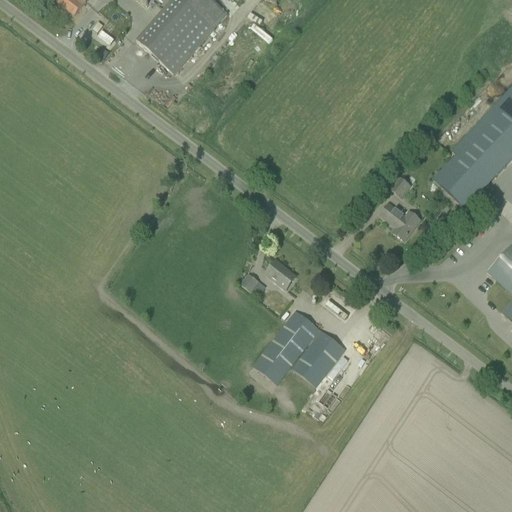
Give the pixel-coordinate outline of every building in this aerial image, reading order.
[(80,11),(85,4),(80,0),(50,0),(74,19),(80,11)] [(213,32),(178,0),(175,0),(136,45),(174,77),(213,32)] [(102,33),(99,37),(110,46),(113,42),(102,33)] [(511,162),(511,160),(477,128),(452,155),(456,159),(433,183),(465,213),(511,162)] [(389,192),(401,202),(411,190),(399,180),(389,192)] [(410,236),(420,223),(409,215),(405,220),(388,207),(385,210),(379,218),(396,231),(392,235),(403,244),(410,236)] [(511,247),(496,264),(494,270),(494,276),(497,281),(511,295),(511,303),(501,315),(511,325),(511,247)] [(285,293),(288,288),(294,280),(284,272),(285,271),(275,263),(269,271),(265,278),(285,293)] [(240,287),(251,296),(259,286),(248,277),(240,287)] [(276,388),(312,340),(318,333),(295,314),(288,322),(252,369),(276,388)] [(316,390),(338,361),(344,352),(321,334),(314,342),(292,372),(316,390)]
